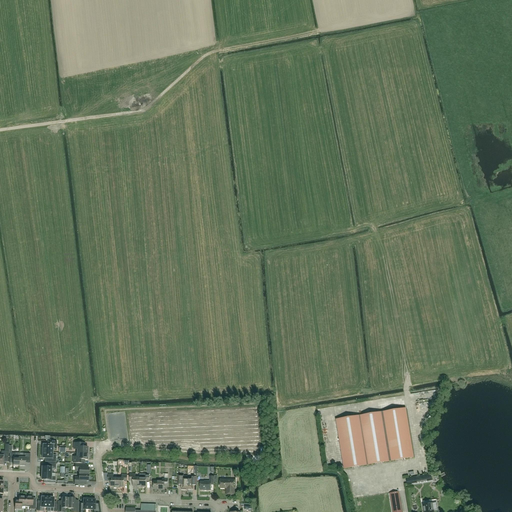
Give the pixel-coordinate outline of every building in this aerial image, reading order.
[(321,407),(321,416),(327,416),(327,412),(334,412),(334,406),(321,407)] [(344,468),(413,457),(405,409),(336,420),(344,468)] [(41,452),(52,452),(52,449),(56,449),(56,441),(49,441),(49,444),(48,444),(48,445),(43,445),(42,448),(41,448),(41,452)] [(77,449),(77,453),(87,454),(88,447),(82,447),(82,443),(73,443),(73,449),(77,449)] [(52,452),(41,452),(41,456),(42,456),(42,458),(49,458),(49,459),(49,462),(56,462),(56,455),(52,455),(52,452)] [(19,466),(19,457),(19,453),(16,453),(9,453),(9,459),(13,460),(13,466),(19,466)] [(30,454),(23,453),(23,458),(19,457),(19,466),(25,466),(25,463),(30,463),(30,454)] [(87,454),(77,453),(77,457),(73,457),(73,463),(81,463),(81,459),(87,460),(87,454)] [(41,473),(51,473),(51,469),(57,470),(57,467),(55,467),(56,463),(50,463),(50,466),(48,466),(48,467),(42,467),(41,473)] [(79,474),(88,475),(89,468),(87,468),(87,464),(75,464),(75,471),(77,471),(79,472),(79,474)] [(197,476),(197,472),(194,472),(194,475),(191,475),(191,479),(187,478),(187,490),(193,490),(193,482),(197,482),(197,476)] [(51,473),(41,473),(41,480),(44,480),(44,483),(43,483),(55,484),(55,477),(51,477),(51,473)] [(88,475),(79,474),(79,476),(77,477),(74,477),(74,484),(86,484),(86,481),(88,481),(88,475)] [(108,475),(104,475),(105,481),(107,481),(110,481),(110,487),(114,487),(114,488),(117,488),(117,478),(113,478),(113,474),(108,474),(108,475)] [(117,478),(117,488),(120,488),(120,487),(124,487),(124,482),(127,482),(127,475),(121,474),(121,478),(117,478)] [(136,487),(139,487),(139,478),(135,477),(135,474),(129,474),(129,481),(133,481),(132,487),(136,487)] [(143,478),(139,478),(139,487),(142,488),(142,487),(146,487),(146,481),(149,481),(150,474),(144,474),(143,478)] [(168,486),(168,474),(164,474),(164,479),(162,479),(162,481),(153,481),(153,489),(160,489),(164,489),(164,486),(168,486)] [(412,477),(411,477),(412,483),(413,483),(431,480),(430,474),(412,477)] [(183,490),(187,490),(187,478),(187,476),(184,476),(184,475),(178,475),(178,481),(181,481),(181,489),(183,489),(183,490)] [(214,485),(214,476),(210,476),(210,481),(204,481),(204,482),(200,482),(200,490),(210,491),(211,485),(214,485)] [(235,489),(235,479),(227,479),(227,480),(220,479),(220,488),(227,488),(226,494),(234,495),(234,489),(235,489)] [(402,511),(399,491),(389,493),(392,511),(402,511)] [(21,509),(21,507),(25,507),(25,505),(26,497),(19,496),(18,502),(15,502),(15,509),(21,509)] [(33,497),(26,497),(25,505),(29,505),(29,509),(35,510),(35,503),(36,500),(33,499),(33,497)] [(47,507),(47,497),(41,497),(41,503),(37,503),(37,511),(44,511),(44,507),(47,507)] [(47,497),(47,507),(50,508),(50,511),(56,511),(56,504),(53,504),(54,498),(51,498),(51,497),(48,497),(48,498),(47,497)] [(68,508),(68,498),(62,498),(61,501),(58,501),(58,511),(64,511),(64,510),(66,508),(68,508)] [(68,498),(68,508),(68,509),(70,509),(71,510),(70,511),(77,511),(78,501),(75,501),(75,499),(68,498)] [(89,510),(89,499),(83,499),(83,506),(82,506),(82,507),(79,507),(78,511),(85,511),(85,510),(89,510)] [(89,499),(89,510),(92,510),(91,511),(100,511),(100,507),(96,507),(96,506),(95,506),(95,499),(89,499)] [(424,505),(423,505),(423,511),(433,511),(437,510),(436,503),(431,503),(424,505)]
